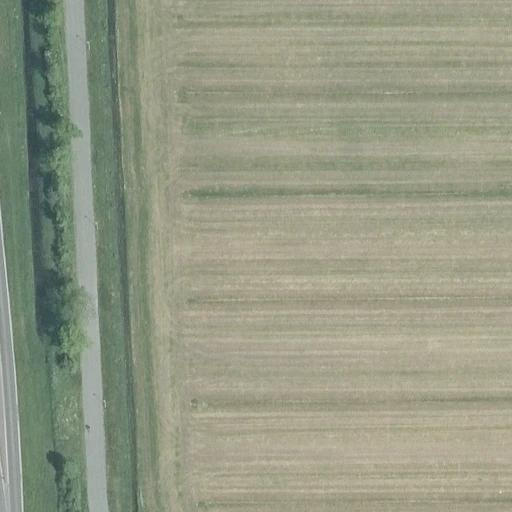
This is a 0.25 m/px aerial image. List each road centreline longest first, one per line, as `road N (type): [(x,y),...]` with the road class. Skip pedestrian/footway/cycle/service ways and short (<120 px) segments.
road 1 (unclassified): [(98,511),(74,0)]
road 2 (tertiary): [(14,511),(0,289)]
